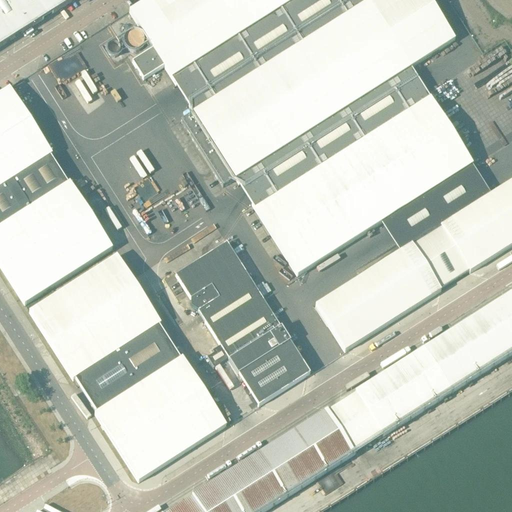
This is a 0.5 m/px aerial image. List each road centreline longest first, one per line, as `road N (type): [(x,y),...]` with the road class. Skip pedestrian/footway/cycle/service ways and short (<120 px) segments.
road 1 (unknown): [(339,380),(239,228),(208,218),(174,227),(157,245),(157,282),(246,437)]
road 2 (unclassified): [(133,507),(511,273)]
road 3 (unclassified): [(92,456),(0,310)]
road 4 (unclassified): [(0,72),(111,0)]
